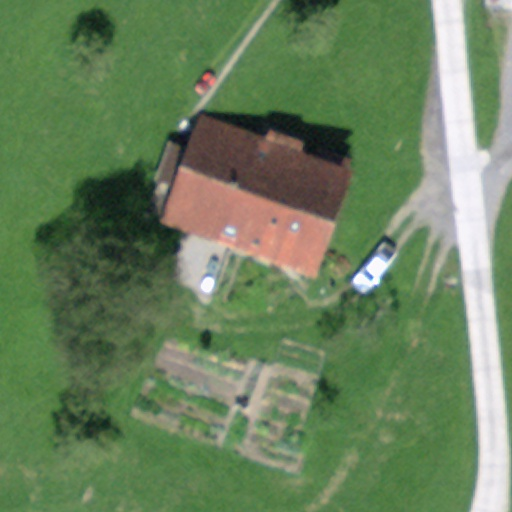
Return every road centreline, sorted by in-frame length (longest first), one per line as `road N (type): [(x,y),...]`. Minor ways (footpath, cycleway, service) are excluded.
road 1 (unclassified): [(485,511),(493,477),(487,354),(441,0)]
road 2 (track): [(311,511),(378,424),(435,231),(465,175)]
